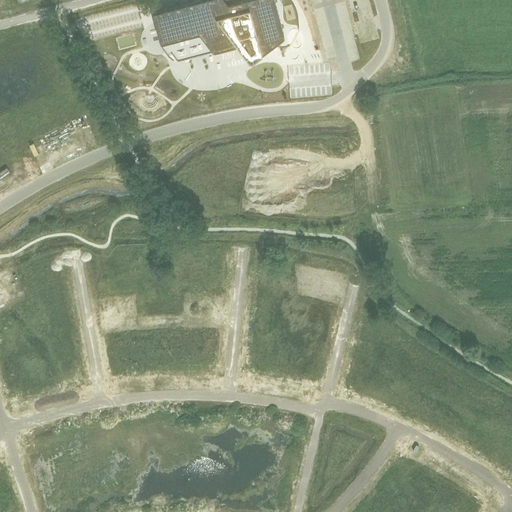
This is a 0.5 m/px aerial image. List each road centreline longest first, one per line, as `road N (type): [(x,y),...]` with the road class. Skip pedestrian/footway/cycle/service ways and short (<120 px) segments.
road 1 (unclassified): [(377,0),(383,46),(368,72),(330,101),(184,125),(127,143),(0,206)]
road 2 (residential): [(99,399),(77,254)]
road 3 (residential): [(228,393),(245,251)]
road 4 (residential): [(99,399),(228,393)]
road 5 (residential): [(402,425),(511,488)]
road 6 (unknown): [(0,283),(93,363)]
